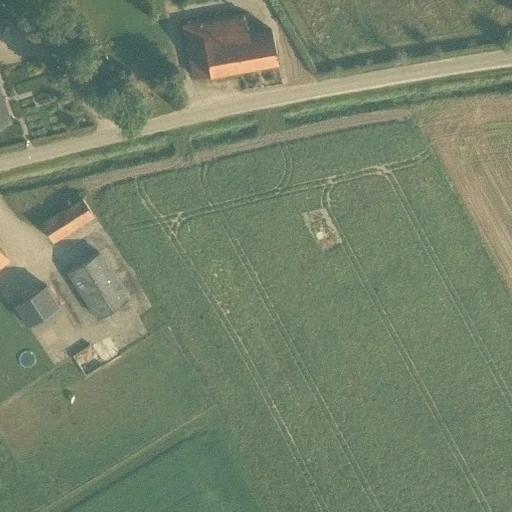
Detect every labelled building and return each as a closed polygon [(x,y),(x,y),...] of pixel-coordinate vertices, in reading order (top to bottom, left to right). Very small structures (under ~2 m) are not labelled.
[(248,34),(245,13),(184,24),(194,77),(277,62),(272,30),(248,34)] [(124,87),(136,80),(130,71),(118,79),(124,87)] [(0,123),(10,120),(0,84),(0,123)] [(41,224),(52,240),(92,213),(82,198),(41,224)] [(0,263),(9,256),(0,244),(0,263)] [(67,273),(97,319),(128,298),(98,253),(67,273)] [(45,285),(14,305),(26,326),(58,306),(45,285)]
